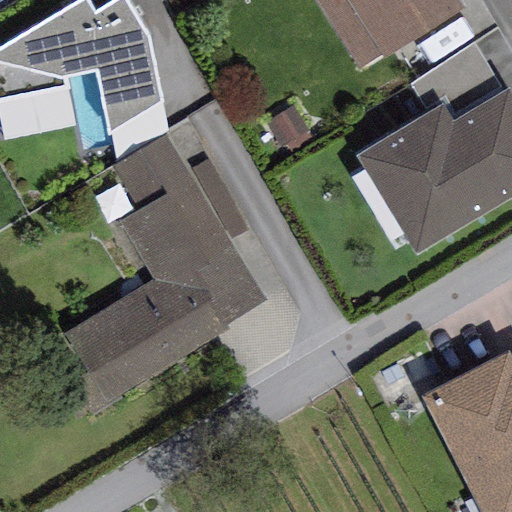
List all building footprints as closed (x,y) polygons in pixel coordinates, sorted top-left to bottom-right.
[(120,0),(96,15),(86,0),(85,0),(0,53),(0,105),(68,92),(66,83),(95,77),(108,142),(161,105),(148,40),(122,0),(120,0)] [(315,0),(361,72),(379,60),(383,66),(464,14),(454,0),(315,0)] [(411,87),(430,117),(442,110),(454,129),(505,97),(474,47),(411,87)] [(430,117),(357,161),(416,258),(511,200),(511,99),(509,95),(505,97),(454,129),(442,110),(430,117)] [(163,137),(111,169),(139,214),(119,226),(153,282),(61,338),(104,408),(228,333),(225,328),(265,304),(228,244),(187,175),(163,137)] [(208,162),(187,175),(228,244),(249,231),(208,162)] [(511,511),(511,364),(508,357),(423,401),(479,511),(511,511)]
